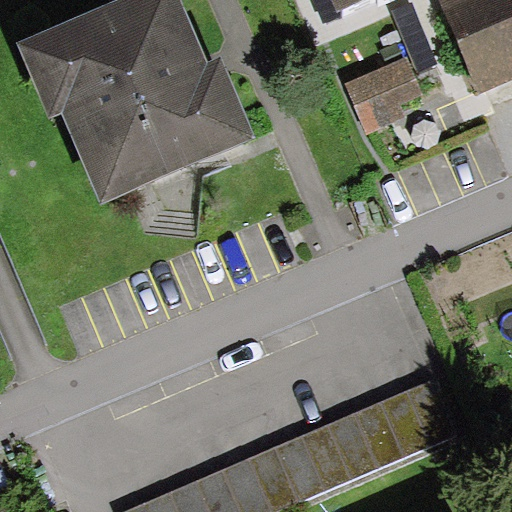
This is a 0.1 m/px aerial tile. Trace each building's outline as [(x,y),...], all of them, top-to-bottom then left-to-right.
[(209,76),(178,0),(153,0),(23,53),(53,125),(64,120),(103,215),(256,153),(222,71),(209,76)] [(328,0),(338,24),(395,0),(328,0)] [(511,0),(462,0),(442,9),(479,103),(511,89),(511,0)] [(406,65),(347,89),(366,136),(405,121),(399,108),(420,100),(406,65)] [(437,382),(137,511),(296,511),(462,440),(437,382)]
